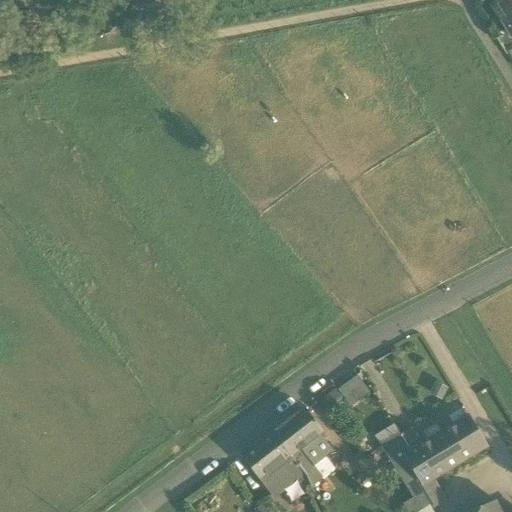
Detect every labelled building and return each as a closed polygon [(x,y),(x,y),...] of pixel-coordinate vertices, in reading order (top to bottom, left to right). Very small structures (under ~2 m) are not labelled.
[(511,0),(502,0),(492,7),(506,29),(511,26),(511,28),(511,0)] [(346,387),(357,405),(375,394),(364,376),(346,387)] [(334,408),(346,404),(341,390),(329,394),(334,408)] [(303,410),(273,433),(291,456),(300,449),(321,433),(303,410)] [(405,458),(421,485),(434,478),(487,446),(469,418),(422,447),(411,453),(412,454),(405,458)] [(405,443),(411,453),(422,447),(411,429),(401,436),(405,443)] [(282,463),(291,456),(273,433),(244,456),(262,479),(276,469),(282,463)] [(405,479),(412,490),(421,485),(405,458),(412,454),(411,453),(405,443),(388,454),(404,481),(405,479)] [(291,456),(306,475),(315,468),(300,449),(291,456)] [(291,456),(282,463),(293,477),(297,482),(306,475),(291,456)] [(282,463),(276,469),(287,482),(293,477),(282,463)] [(273,493),(287,482),(276,469),(262,479),(273,493)] [(433,505),(435,508),(447,501),(433,478),(422,485),(433,505)] [(260,503),(266,511),(281,511),(270,496),(260,503)] [(500,511),(496,502),(475,511),(500,511)]
